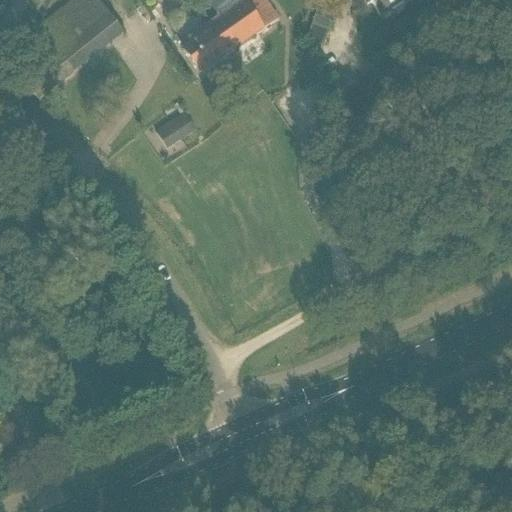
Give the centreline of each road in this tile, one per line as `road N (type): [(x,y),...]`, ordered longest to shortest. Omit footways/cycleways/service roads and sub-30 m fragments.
road 1 (unclassified): [(237,425),(188,316),(126,221),(0,101)]
road 2 (track): [(213,371),(348,295),(357,271),(327,180),(349,104)]
road 3 (tertiary): [(353,390),(511,318)]
road 4 (tertiary): [(237,425),(156,465),(129,491)]
road 5 (tertiary): [(129,491),(246,446)]
road 6 (tertiary): [(353,390),(292,400),(237,425)]
road 7 (tertiary): [(246,446),(353,390)]
